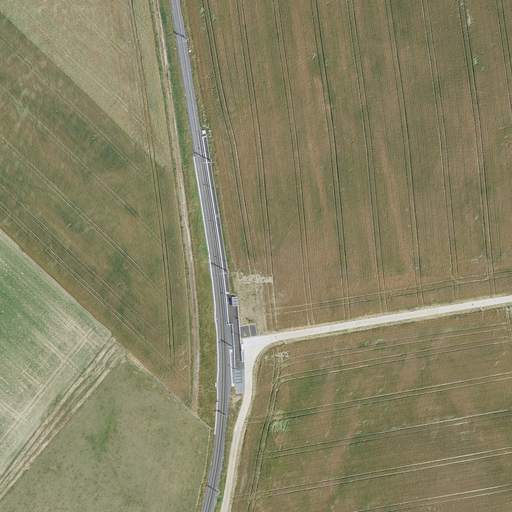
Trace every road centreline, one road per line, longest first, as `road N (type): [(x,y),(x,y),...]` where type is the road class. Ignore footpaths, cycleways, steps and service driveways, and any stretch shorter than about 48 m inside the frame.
road 1 (track): [(224,511),(257,344),(511,299)]
road 2 (track): [(194,411),(187,235),(154,0)]
